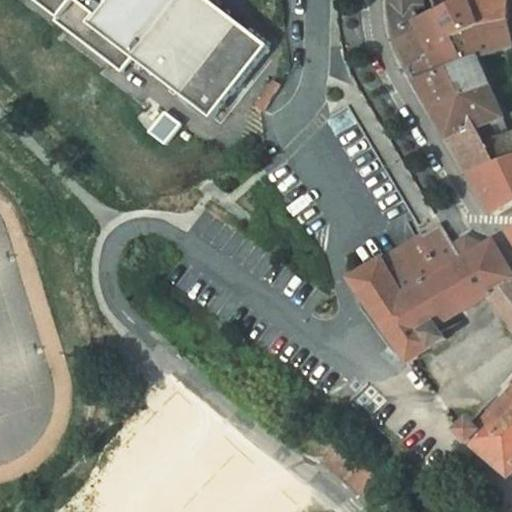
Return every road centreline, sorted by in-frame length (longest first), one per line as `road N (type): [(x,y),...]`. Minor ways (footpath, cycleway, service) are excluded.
road 1 (unclassified): [(180,237),(162,229),(114,234),(100,264),(107,297),(161,356),(342,511)]
road 2 (unclassified): [(374,0),(401,102),(465,214),(488,224)]
road 3 (unclassified): [(317,0),(302,137)]
